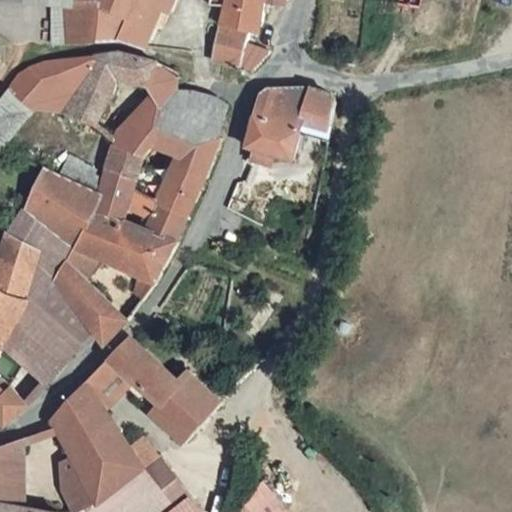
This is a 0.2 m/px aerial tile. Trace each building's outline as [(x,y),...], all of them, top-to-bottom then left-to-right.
[(114,0),(114,6),(92,3),(70,2),(68,40),(122,35),(159,46),(164,15),(171,0),(114,0)] [(230,0),(200,0),(199,10),(229,21),(233,0),(230,0)] [(257,29),(260,16),(263,0),(230,0),(233,0),(229,21),(229,22),(257,29)] [(272,0),(263,0),(260,16),(269,18),(272,0)] [(253,48),(257,29),(229,22),(222,57),(250,65),(253,48)] [(195,145),(190,154),(220,169),(238,129),(220,120),(230,94),(221,90),(212,88),(199,87),(191,86),(192,69),(174,57),(157,53),(140,50),(123,49),(115,49),(86,54),(56,60),(46,62),(36,69),(27,78),(24,81),(49,100),(70,103),(90,107),(110,114),(111,114),(117,99),(125,101),(136,73),(162,77),(171,88),(150,113),(135,121),(132,134),(160,145),(170,137),(195,145)] [(317,125),(344,131),(353,91),(334,80),(285,81),(273,91),(260,139),(271,142),(268,151),(285,156),(288,147),(309,152),(317,125)] [(0,137),(13,143),(49,100),(24,81),(0,109),(0,137)] [(237,98),(230,94),(220,120),(238,129),(240,126),(245,105),(237,98)] [(220,169),(190,154),(183,166),(159,157),(160,145),(132,134),(125,157),(153,168),(147,184),(161,194),(172,200),(187,207),(201,213),(220,169)] [(77,168),(116,183),(122,166),(84,150),(77,168)] [(142,200),(147,184),(153,168),(125,157),(122,166),(116,183),(109,204),(134,211),(138,213),(142,200)] [(89,242),(114,253),(171,276),(193,236),(191,235),(162,223),(138,213),(134,211),(109,204),(116,183),(77,168),(59,161),(45,189),(38,200),(89,242)] [(142,200),(166,212),(172,200),(161,194),(147,184),(142,200)] [(121,338),(143,313),(101,275),(80,256),(89,242),(38,200),(22,227),(21,229),(9,255),(46,269),(45,271),(52,282),(40,299),(30,315),(72,364),(91,340),(105,323),(121,338)] [(166,212),(162,223),(191,235),(201,213),(187,207),(172,200),(166,212)] [(80,256),(101,275),(114,253),(89,242),(80,256)] [(30,315),(40,299),(36,293),(45,271),(46,269),(9,255),(0,276),(0,403),(10,414),(17,421),(45,396),(45,389),(71,365),(72,364),(30,315)] [(143,370),(136,377),(171,410),(200,377),(148,330),(125,353),(143,370)] [(125,353),(96,383),(110,400),(136,377),(143,370),(125,353)] [(236,401),(205,372),(200,377),(171,410),(167,416),(197,444),(236,401)] [(143,438),(110,400),(96,383),(64,415),(67,422),(84,451),(95,471),(95,472),(96,477),(99,476),(107,492),(108,495),(111,493),(158,459),(173,448),(155,428),(143,438)] [(0,419),(10,414),(0,403),(0,419)] [(0,494),(37,502),(37,432),(4,445),(0,465),(0,494)] [(221,511),(175,447),(173,448),(158,459),(111,493),(108,495),(113,511),(221,511)] [(95,471),(84,451),(72,458),(78,480),(95,472),(95,471)] [(107,492),(99,476),(96,477),(95,472),(78,480),(84,503),(107,492)] [(113,511),(108,495),(107,492),(84,503),(74,508),(73,511),(113,511)] [(0,511),(73,511),(74,508),(37,502),(0,494),(0,511)]
